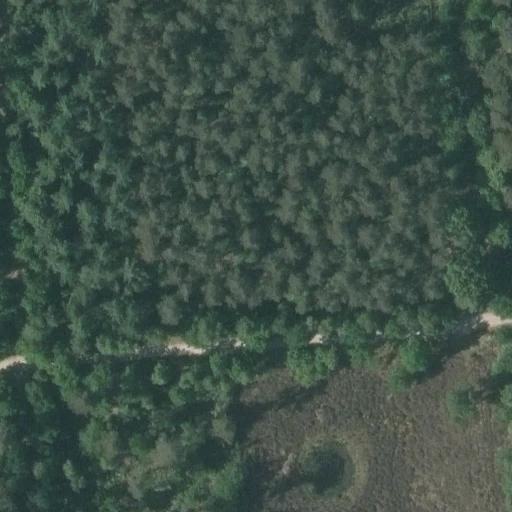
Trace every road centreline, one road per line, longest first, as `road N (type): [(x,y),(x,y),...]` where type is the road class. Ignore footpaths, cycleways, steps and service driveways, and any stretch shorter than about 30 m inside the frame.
road 1 (track): [(0,365),(511,315)]
road 2 (track): [(0,86),(30,511)]
